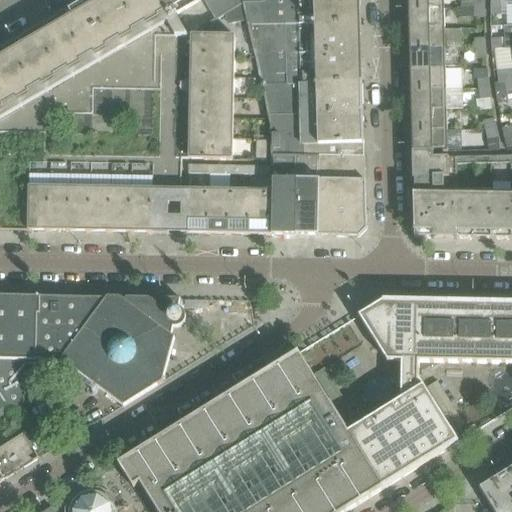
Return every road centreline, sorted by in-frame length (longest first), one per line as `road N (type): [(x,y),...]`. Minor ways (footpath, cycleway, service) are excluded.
road 1 (residential): [(329,269),(318,303),(295,331),(0,508)]
road 2 (residential): [(0,262),(329,269)]
road 3 (residential): [(388,270),(383,0)]
road 4 (residential): [(394,511),(511,439)]
road 5 (residential): [(388,270),(511,272)]
